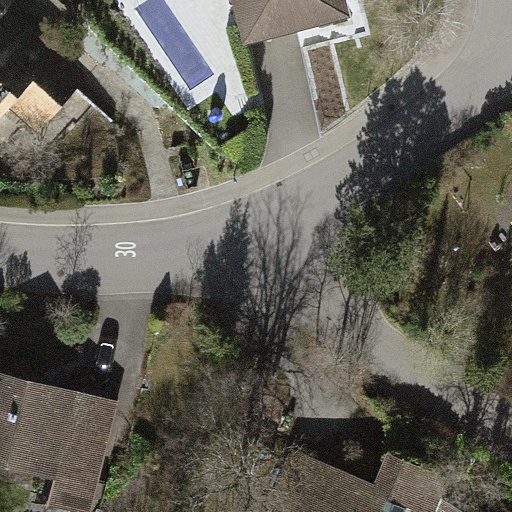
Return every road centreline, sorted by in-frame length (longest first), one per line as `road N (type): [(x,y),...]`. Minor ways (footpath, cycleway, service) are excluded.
road 1 (residential): [(239,266),(389,181),(511,74)]
road 2 (residential): [(511,443),(239,266)]
road 3 (residential): [(0,276),(239,266)]
